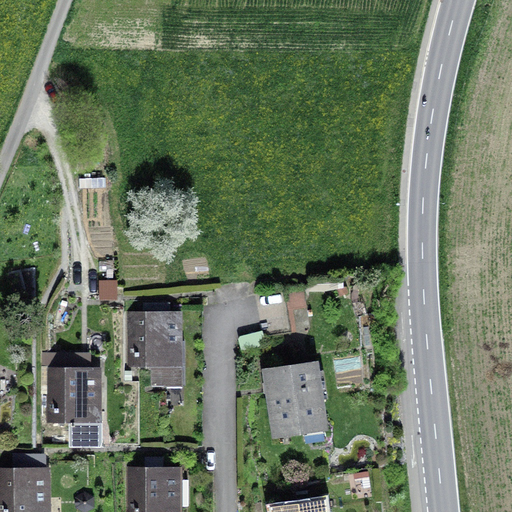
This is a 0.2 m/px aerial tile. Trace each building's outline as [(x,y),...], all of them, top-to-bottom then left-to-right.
[(152,366),(152,386),(184,385),(184,341),(174,341),(174,311),(164,311),(164,303),(143,303),(143,311),(134,311),(134,366),(152,366)] [(72,443),(72,423),(94,422),(94,367),(79,367),(79,356),(54,356),(55,423),(63,423),(63,443),(72,443)] [(265,370),(274,430),(324,423),(315,363),(265,370)] [(43,511),(43,497),(46,497),(46,467),(2,468),(2,511),(43,511)] [(181,511),(181,506),(187,506),(187,479),(181,479),(181,468),(175,468),(175,467),(135,467),(134,511),(181,511)] [(273,509),(273,511),(324,511),(323,502),(273,509)]
